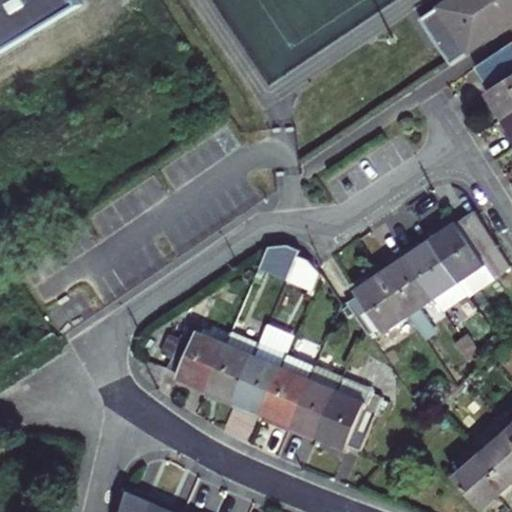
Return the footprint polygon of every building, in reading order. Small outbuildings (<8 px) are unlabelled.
[(0,0),(0,58),(83,9),(77,0),(0,0)] [(511,0),(449,0),(420,19),(451,65),(511,23),(511,0)] [(502,120),(511,114),(511,42),(476,67),(491,91),(487,95),(502,120)] [(507,135),(511,143),(511,114),(502,120),(510,133),(507,135)] [(511,266),(481,218),(476,210),(431,241),(460,284),(468,295),(511,266)] [(460,284),(431,241),(420,248),(418,246),(404,255),(436,300),(444,312),(468,295),(460,284)] [(288,281),(298,257),(300,251),(288,246),(270,248),(260,270),(288,281)] [(436,300),(404,255),(391,263),(393,267),(382,275),(411,317),(436,300)] [(310,262),(298,257),(288,281),(316,291),(323,276),(310,262)] [(385,335),(411,317),(382,275),(357,292),(359,295),(348,303),(369,334),(380,327),(385,335)] [(268,326),(260,344),(234,405),(249,412),(251,408),(263,414),(288,356),(295,338),(268,326)] [(209,390),(228,345),(187,327),(170,368),(181,373),(179,378),(209,390)] [(234,405),(260,344),(233,333),(228,345),(209,390),(218,394),(217,398),(234,405)] [(273,422),(289,429),(315,368),(288,356),(263,414),(274,418),(273,422)] [(306,432),(319,437),(343,380),(315,368),(289,429),(304,436),(306,432)] [(343,380),(319,437),(347,450),(349,446),(361,451),(383,398),(371,393),(373,390),(344,378),(343,380)] [(473,441),(484,453),(511,430),(505,424),(504,423),(499,428),(494,422),(473,441)] [(511,482),(511,431),(511,430),(484,453),(511,484),(511,482)] [(483,508),(511,484),(484,453),(456,478),(483,508)] [(185,511),(186,511),(169,505),(167,509),(155,504),(156,500),(130,488),(124,511),(185,511)]
